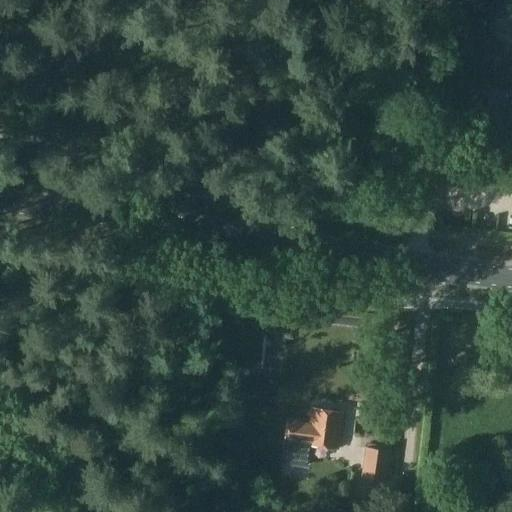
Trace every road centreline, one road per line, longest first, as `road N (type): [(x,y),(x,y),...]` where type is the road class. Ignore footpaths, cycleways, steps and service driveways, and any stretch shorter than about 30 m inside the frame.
road 1 (secondary): [(511,279),(0,203)]
road 2 (track): [(425,267),(406,511)]
road 3 (track): [(442,0),(423,233)]
